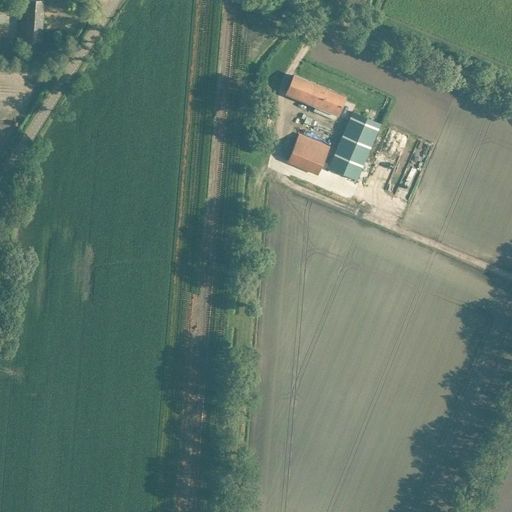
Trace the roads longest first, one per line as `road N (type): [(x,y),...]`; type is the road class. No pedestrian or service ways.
road 1 (track): [(229,511),(263,70),(307,11)]
road 2 (track): [(511,95),(307,11)]
road 3 (tertiary): [(0,183),(114,0)]
